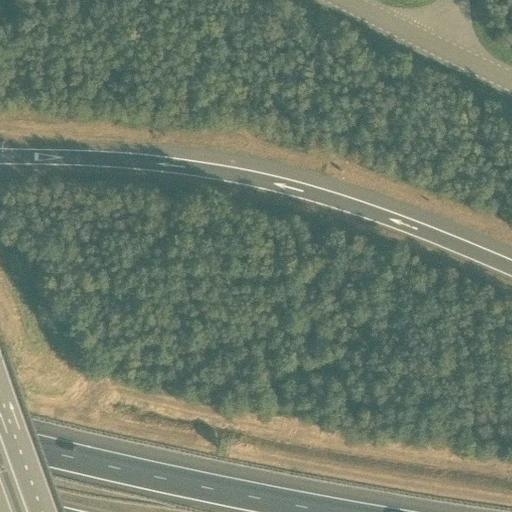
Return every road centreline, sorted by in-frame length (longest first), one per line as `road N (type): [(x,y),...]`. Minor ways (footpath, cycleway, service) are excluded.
road 1 (motorway): [(511,270),(379,220),(231,179),(0,157)]
road 2 (motorway): [(329,511),(0,439)]
road 3 (tertiary): [(511,82),(336,0)]
road 4 (primary): [(48,511),(0,378)]
